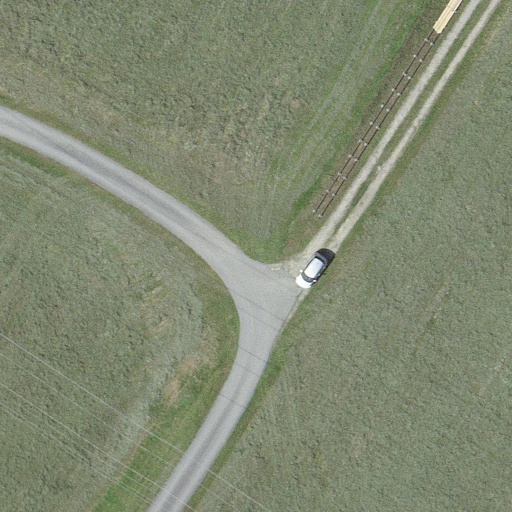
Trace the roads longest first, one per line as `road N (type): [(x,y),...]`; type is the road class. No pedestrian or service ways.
road 1 (track): [(0,129),(124,178),(232,261),(264,317),(316,264),(488,0)]
road 2 (unclassified): [(163,511),(235,406),(264,317)]
